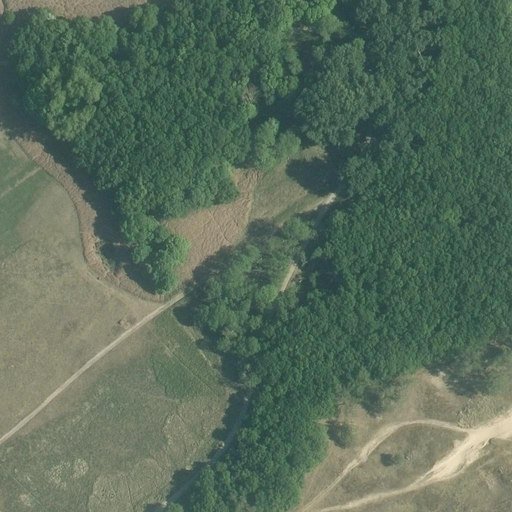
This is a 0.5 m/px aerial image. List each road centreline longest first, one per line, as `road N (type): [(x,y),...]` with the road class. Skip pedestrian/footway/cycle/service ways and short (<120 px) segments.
road 1 (track): [(157,511),(233,433),(285,280),(366,143),(373,99),(353,38)]
road 2 (track): [(0,441),(156,311),(332,197)]
road 3 (track): [(0,59),(83,66),(261,28),(331,29),(353,38)]
